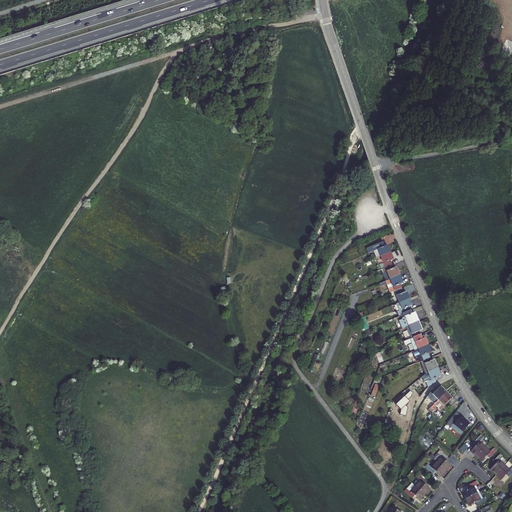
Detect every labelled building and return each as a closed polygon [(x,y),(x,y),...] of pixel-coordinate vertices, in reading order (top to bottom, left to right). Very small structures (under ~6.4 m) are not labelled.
[(365,245),(367,250),(375,247),(376,250),(379,249),(381,253),(390,249),(387,242),(385,243),(383,238),(365,245)] [(390,249),(381,253),(386,264),(392,262),(390,257),(393,256),(390,249)] [(394,265),(392,262),(386,264),(383,266),(384,269),(387,268),(390,276),(399,272),(396,264),(394,265)] [(403,280),(399,272),(390,276),(386,278),(390,289),(395,288),(401,285),(400,281),(403,280)] [(403,290),(401,285),(395,288),(399,299),(409,295),(406,288),(403,290)] [(411,302),(409,295),(399,299),(404,310),(410,307),(409,303),(411,302)] [(396,308),(398,313),(401,312),(400,311),(404,310),(399,299),(395,301),(398,308),(396,308)] [(399,317),(402,325),(418,319),(414,310),(412,311),(410,307),(404,310),(400,311),(401,312),(402,316),(399,317)] [(402,325),(401,325),(402,329),(407,327),(410,335),(413,334),(420,331),(418,328),(421,327),(418,319),(402,325)] [(413,334),(410,335),(409,336),(410,338),(411,340),(414,347),(427,342),(424,336),(422,336),(420,331),(413,334)] [(427,342),(414,347),(412,348),(415,355),(421,353),(423,357),(429,355),(427,350),(430,349),(427,342)] [(380,351),(376,353),(380,362),(384,360),(380,351)] [(423,357),(420,358),(424,371),(425,370),(427,369),(436,365),(433,357),(431,358),(429,355),(423,357)] [(421,373),(424,380),(425,379),(427,384),(434,379),(433,376),(439,373),(436,365),(427,369),(425,370),(424,371),(421,373)] [(432,410),(429,407),(446,391),(440,386),(436,390),(434,388),(432,390),(430,391),(432,394),(434,396),(421,410),(423,412),(426,416),(432,410)] [(453,397),(452,398),(446,392),(446,391),(429,407),(432,410),(438,404),(442,408),(448,401),(452,405),(457,401),(453,397)] [(456,427),(454,430),(461,435),(468,426),(469,425),(470,424),(463,418),(463,417),(460,415),(453,424),(456,427)] [(469,452),(475,457),(483,447),(478,443),(481,439),(478,436),(471,444),(474,447),(469,452)] [(465,443),(460,448),(464,452),(469,447),(465,443)] [(487,459),(495,451),(492,449),(489,452),(483,447),(475,457),(480,462),(485,457),(487,459)] [(439,457),(435,462),(445,470),(449,465),(444,460),(447,457),(438,450),(435,453),(439,457)] [(431,459),(435,462),(439,457),(435,453),(431,459)] [(500,457),(497,454),(490,462),(492,465),(488,469),(494,475),(503,466),(497,461),(500,457)] [(435,472),(441,476),(445,470),(435,462),(431,468),(427,465),(424,468),(433,475),(435,472)] [(507,470),(503,466),(494,475),(499,480),(503,475),(506,478),(511,471),(511,468),(511,467),(507,470)] [(419,481),(415,487),(424,495),(429,490),(424,485),(426,482),(418,475),(415,478),(419,481)] [(462,493),(465,499),(476,492),(473,487),(477,484),(476,481),(466,486),(468,489),(462,493)] [(404,492),(412,499),(414,497),(419,501),(424,495),(415,487),(411,484),(406,489),(404,492)] [(477,506),(486,501),(485,497),(480,499),(476,492),(465,499),(469,506),(475,503),(477,506)]
